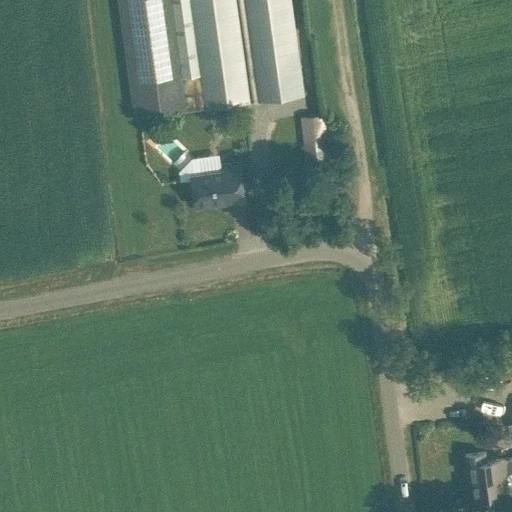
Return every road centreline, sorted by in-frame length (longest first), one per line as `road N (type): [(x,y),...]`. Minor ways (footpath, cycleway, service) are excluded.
road 1 (unclassified): [(400,511),(373,266),(362,250),(343,245),(0,302)]
road 2 (track): [(336,0),(364,209),(362,250)]
